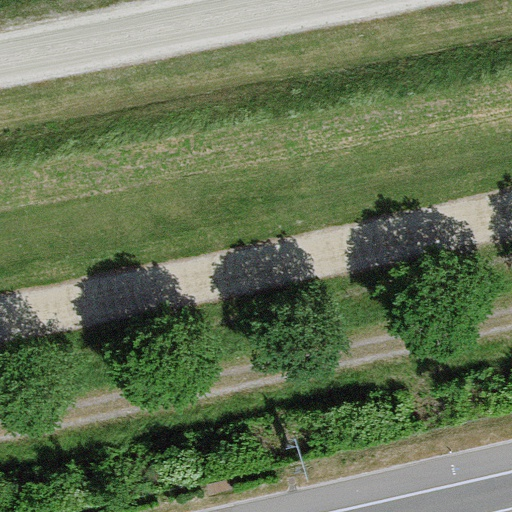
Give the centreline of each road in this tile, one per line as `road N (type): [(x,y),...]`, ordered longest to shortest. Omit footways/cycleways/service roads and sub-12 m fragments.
road 1 (track): [(511,317),(0,428)]
road 2 (track): [(0,317),(511,208)]
road 3 (track): [(304,0),(0,57)]
